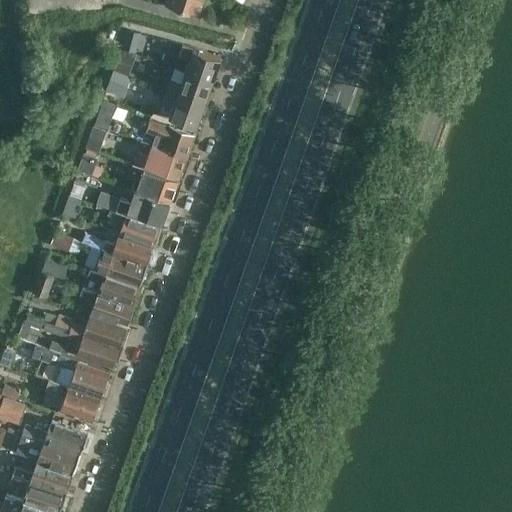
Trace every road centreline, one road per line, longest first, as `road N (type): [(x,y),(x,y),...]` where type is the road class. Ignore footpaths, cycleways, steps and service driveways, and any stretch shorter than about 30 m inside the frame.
road 1 (primary): [(323,0),(141,511)]
road 2 (primary): [(189,511),(370,0)]
road 3 (residential): [(91,511),(272,0)]
